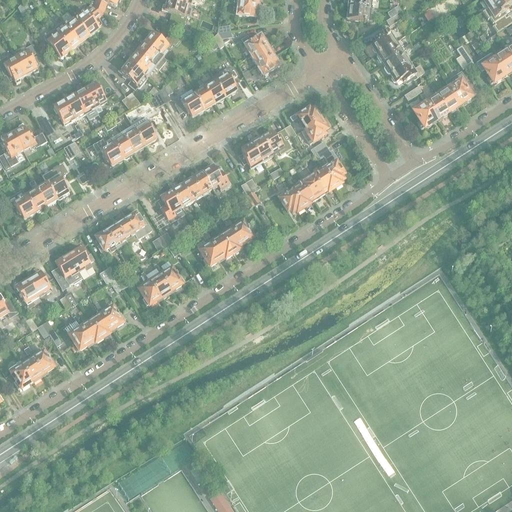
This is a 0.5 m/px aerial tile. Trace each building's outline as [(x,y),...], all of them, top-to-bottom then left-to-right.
[(115,9),(118,0),(95,0),(94,3),(92,2),(90,6),(90,7),(103,16),(107,6),(115,9)] [(369,10),(370,0),(347,0),(348,3),(349,3),(348,8),(369,10)] [(484,11),(501,0),(481,0),(483,3),(480,5),(484,11)] [(507,9),(511,6),(511,0),(501,0),(484,11),(489,19),(492,17),(496,22),(509,14),(507,9)] [(189,19),(192,8),(192,7),(184,5),(168,1),(166,8),(163,7),(161,12),(175,16),(172,25),(184,29),(187,18),(189,19)] [(30,17),(22,4),(18,9),(24,20),(30,17)] [(258,14),(258,10),(257,8),(257,7),(239,5),(237,17),(256,20),(256,15),(258,14)] [(102,24),(98,20),(103,16),(90,7),(87,9),(89,11),(87,13),(86,12),(76,20),(89,38),(100,30),(98,28),(101,26),(102,24)] [(369,24),(371,11),(369,10),(348,8),(347,21),(369,24)] [(397,16),(401,13),(398,8),(387,14),(391,19),(397,16)] [(389,28),(400,21),(397,16),(391,19),(386,23),(389,28)] [(89,38),(76,20),(70,25),(67,21),(64,23),(80,45),(89,38)] [(80,45),(64,23),(60,27),(63,31),(57,35),(71,52),(80,45)] [(232,33),(230,26),(218,29),(217,35),(232,33)] [(492,38),(503,31),(500,26),(489,33),(492,38)] [(396,44),(389,32),(387,28),(375,36),(377,39),(375,40),(377,44),(372,47),(372,48),(372,50),(374,54),(376,54),(377,56),(396,44)] [(71,52),(57,35),(55,31),(53,31),(44,38),(44,40),(46,43),(59,61),(71,52)] [(176,48),(181,43),(169,35),(163,42),(151,32),(147,36),(150,38),(144,45),(163,59),(164,58),(173,46),(176,48)] [(228,40),(233,39),(232,33),(217,35),(224,45),(229,42),(228,40)] [(207,34),(201,38),(205,43),(210,40),(207,34)] [(224,45),(217,35),(213,39),(220,50),(225,47),(224,45)] [(250,58),(267,47),(267,45),(265,42),(263,41),(261,37),(250,43),(247,38),(240,42),(250,58)] [(492,45),(489,40),(484,43),(487,48),(492,45)] [(384,66),(411,48),(410,46),(406,48),(406,49),(404,50),(403,48),(400,50),(396,44),(377,56),(377,59),(380,65),(382,63),(384,66)] [(166,62),(163,59),(144,45),(137,54),(155,69),(157,71),(158,72),(159,72),(166,62)] [(273,58),(271,54),(271,52),(269,49),(267,48),(268,47),(267,47),(250,58),(256,68),(273,58)] [(473,65),(461,47),(456,51),(461,58),(467,69),(473,65)] [(38,65),(34,59),(32,60),(30,55),(33,53),(30,48),(26,50),(27,53),(16,59),(26,77),(32,74),(34,76),(39,73),(35,66),(38,65)] [(409,64),(404,55),(406,53),(407,55),(413,51),(411,48),(384,66),(386,68),(383,70),(387,76),(391,76),(409,64)] [(511,60),(507,52),(499,57),(498,55),(494,58),(506,77),(510,74),(511,74),(511,60)] [(155,69),(137,54),(128,65),(144,78),(146,80),(155,69)] [(506,77),(494,58),(491,55),(476,65),(481,73),(484,71),(489,78),(486,80),(490,86),(493,84),(494,85),(495,84),(497,84),(500,82),(501,80),(506,77)] [(26,77),(16,59),(10,62),(7,57),(0,61),(0,69),(5,78),(6,77),(10,83),(13,81),(16,86),(21,83),(19,81),(26,77)] [(279,68),(277,64),(277,62),(275,59),(273,58),(256,68),(262,78),(268,75),(271,80),(279,75),(276,70),(279,68)] [(467,69),(461,58),(456,61),(463,72),(467,69)] [(425,75),(420,67),(414,71),(409,64),(391,76),(392,78),(391,80),(394,84),(395,84),(396,85),(401,81),(404,85),(412,79),(414,82),(425,75)] [(144,78),(128,65),(124,70),(121,68),(118,72),(130,83),(127,86),(135,93),(138,89),(139,90),(147,81),(146,80),(144,78)] [(235,87),(231,80),(233,78),(234,79),(237,78),(234,72),(232,73),(229,68),(212,79),(225,99),(227,99),(230,98),(231,96),(236,93),(236,91),(234,88),(235,87)] [(438,72),(435,68),(429,72),(432,77),(438,72)] [(253,82),(247,72),(242,75),(248,85),(253,82)] [(468,92),(464,85),(468,83),(461,73),(446,83),(447,84),(449,88),(448,88),(460,107),(465,103),(467,104),(470,102),(470,100),(472,99),(472,98),(475,96),(471,90),(468,92)] [(460,107),(448,88),(445,82),(439,74),(434,77),(435,79),(438,80),(442,88),(445,93),(438,98),(448,114),(449,113),(451,114),(455,112),(455,110),(460,107)] [(225,99),(212,79),(202,85),(205,90),(214,106),(219,103),(221,103),(223,102),(224,100),(225,99)] [(106,103),(96,85),(84,91),(98,117),(100,120),(104,118),(101,113),(102,112),(99,107),(106,103)] [(168,97),(173,94),(169,86),(159,94),(166,105),(171,102),(168,97)] [(408,102),(419,95),(416,89),(404,97),(408,102)] [(214,106),(205,90),(195,97),(204,112),(207,112),(209,110),(210,108),(213,106),(214,106)] [(98,117),(84,91),(74,97),(84,115),(88,122),(98,117)] [(140,106),(131,94),(127,98),(135,108),(140,106)] [(166,105),(159,94),(154,98),(161,108),(166,105)] [(448,114),(438,98),(437,98),(434,94),(424,101),(436,122),(441,119),(443,119),(447,117),(447,115),(448,114)] [(204,112),(195,97),(188,100),(185,95),(178,99),(179,101),(175,103),(175,106),(179,114),(181,115),(186,112),(188,116),(189,115),(191,117),(193,118),(198,116),(200,116),(202,114),(203,112),(204,112)] [(84,115),(74,97),(64,103),(75,123),(77,126),(80,131),(81,133),(85,131),(79,121),(78,119),(84,115)] [(135,108),(127,98),(121,102),(129,112),(135,108)] [(436,122),(424,101),(423,102),(411,110),(420,123),(417,125),(421,131),(424,129),(426,129),(428,129),(431,127),(431,125),(436,122)] [(75,123),(64,103),(54,109),(54,110),(53,110),(56,116),(57,115),(64,127),(70,123),(71,125),(75,123)] [(323,120),(318,113),(316,114),(314,112),(313,111),(310,113),(308,110),(308,111),(302,115),(301,113),(299,113),(289,119),(290,120),(291,119),(292,122),(297,119),(305,131),(323,120)] [(154,137),(156,135),(148,122),(147,123),(145,119),(131,127),(145,150),(146,149),(148,149),(151,147),(151,146),(156,143),(156,141),(154,137)] [(324,133),(326,132),(327,130),(325,128),(327,127),(323,120),(305,131),(313,144),(325,137),(326,137),(324,133)] [(49,125),(42,129),(47,138),(54,134),(49,125)] [(33,140),(30,135),(31,134),(29,131),(26,133),(23,126),(18,128),(20,131),(13,135),(24,153),(34,147),(36,149),(47,143),(42,135),(33,140)] [(145,150),(131,127),(121,134),(134,155),(139,152),(142,153),(144,151),(144,150),(145,150)] [(296,137),(291,128),(285,131),(291,140),(296,137)] [(292,150),(287,142),(291,140),(285,131),(279,134),(280,136),(275,138),(274,137),(273,135),(273,134),(271,133),(270,134),(269,135),(262,139),(273,157),(279,153),(281,157),(292,150)] [(134,155),(121,134),(111,139),(124,161),(126,159),(128,160),(130,159),(131,157),(134,155)] [(24,153),(13,135),(7,139),(5,136),(0,138),(4,145),(2,146),(3,149),(5,148),(8,154),(0,158),(0,161),(5,171),(11,168),(9,163),(13,161),(13,159),(24,153)] [(124,161),(111,139),(104,144),(102,141),(92,147),(97,154),(101,152),(101,153),(102,153),(104,157),(103,158),(105,160),(106,159),(108,163),(110,163),(112,166),(114,167),(119,164),(120,164),(123,162),(124,162),(124,161)] [(273,157),(262,139),(257,143),(256,142),(252,144),(253,145),(251,146),(260,160),(262,164),(268,160),(273,157)] [(81,154),(75,145),(74,143),(69,147),(76,157),(81,154)] [(314,157),(327,148),(324,143),(310,151),(314,157)] [(260,160),(251,146),(244,150),(242,150),(241,151),(241,153),(242,154),(243,155),(244,157),(239,160),(244,167),(247,165),(251,171),(262,164),(260,160)] [(76,157),(69,147),(64,150),(70,161),(76,157)] [(341,170),(337,164),(340,162),(333,152),(331,153),(327,148),(314,157),(317,162),(324,158),(328,164),(322,168),(324,171),(324,172),(335,190),(342,185),(341,183),(345,181),(342,178),(350,173),(346,167),(341,170)] [(55,155),(52,149),(47,152),(50,158),(55,155)] [(308,167),(305,163),(299,166),(302,171),(308,167)] [(232,187),(224,174),(218,178),(215,172),(216,172),(213,168),(208,171),(208,170),(203,173),(203,174),(203,175),(213,192),(218,188),(221,193),(232,187)] [(335,190),(324,172),(319,175),(317,172),(312,176),(325,197),(335,190)] [(67,189),(57,173),(54,174),(57,178),(47,184),(57,201),(59,201),(62,200),(63,198),(68,195),(68,193),(66,190),(67,189)] [(213,192),(203,175),(198,177),(197,177),(192,180),(193,180),(203,199),(209,195),(208,194),(213,192)] [(325,197),(312,176),(302,182),(315,203),(325,197)] [(203,199),(193,180),(191,181),(186,184),(182,187),(193,205),(194,204),(193,204),(202,199),(203,199)] [(258,191),(252,181),(246,184),(253,195),(254,194),(258,191)] [(315,203),(302,182),(295,186),(296,187),(291,190),(304,210),(314,204),(315,203)] [(57,201),(47,184),(36,191),(46,208),(51,205),(53,205),(55,204),(56,202),(57,201)] [(253,195),(246,184),(241,188),(244,193),(242,194),(245,199),(248,197),(253,195)] [(193,205),(182,187),(181,187),(176,190),(172,193),(182,210),(186,208),(187,208),(193,205)] [(304,210),(291,190),(285,195),(283,192),(276,196),(288,213),(290,212),(292,215),(296,213),(297,214),(304,210)] [(46,208),(36,191),(25,197),(36,214),(37,214),(39,214),(41,212),(42,210),(46,208)] [(36,214),(25,197),(22,192),(7,201),(11,208),(13,206),(20,218),(21,217),(23,220),(25,221),(30,218),(32,218),(35,216),(35,214),(36,214)] [(182,210),(172,193),(171,194),(170,193),(165,196),(166,197),(160,200),(163,204),(164,204),(168,211),(168,212),(171,217),(182,210)] [(254,194),(253,195),(248,197),(255,207),(260,204),(254,194)] [(255,207),(248,197),(245,199),(243,201),(249,211),(255,207)] [(145,220),(141,222),(137,216),(134,218),(133,216),(131,217),(130,217),(128,219),(127,220),(126,221),(134,235),(138,241),(153,233),(145,220)] [(134,235),(126,221),(122,223),(120,223),(118,225),(117,226),(116,227),(125,241),(130,238),(134,235)] [(255,238),(251,232),(250,232),(243,222),(235,227),(231,229),(242,247),(254,240),(253,239),(255,238)] [(125,241),(116,227),(112,229),(110,229),(108,230),(107,232),(106,233),(115,247),(117,250),(117,251),(127,245),(126,243),(125,241)] [(242,247),(231,229),(226,233),(221,236),(233,256),(240,251),(239,249),(242,247)] [(115,247),(106,233),(97,239),(96,241),(100,247),(97,249),(101,255),(103,254),(108,251),(111,254),(117,250),(115,247)] [(173,245),(167,234),(161,237),(168,248),(173,245)] [(233,256),(221,236),(215,240),(214,240),(210,243),(221,261),(224,259),(226,261),(233,256)] [(168,248),(161,237),(156,240),(163,251),(168,248)] [(184,252),(178,242),(173,245),(179,255),(184,252)] [(221,261),(210,243),(205,246),(197,251),(204,261),(202,262),(207,269),(209,268),(210,268),(221,261)] [(179,255),(173,245),(168,248),(174,258),(179,255)] [(94,262),(90,256),(86,258),(81,250),(77,252),(76,251),(75,251),(67,256),(79,275),(85,271),(86,273),(93,269),(90,265),(94,262)] [(82,279),(79,275),(67,256),(59,261),(58,262),(59,263),(56,265),(68,285),(72,283),(73,285),(82,279)] [(130,271),(139,266),(137,262),(128,268),(130,271)] [(184,284),(180,277),(179,278),(172,268),(164,273),(163,273),(162,272),(159,274),(171,293),(182,286),(182,285),(184,284)] [(117,280),(111,269),(105,273),(112,284),(116,281),(117,280)] [(112,284),(105,273),(100,276),(107,287),(111,284),(112,284)] [(171,293),(159,274),(148,281),(161,301),(162,300),(163,301),(167,298),(167,297),(172,294),(171,293)] [(51,293),(47,286),(50,285),(46,279),(44,281),(40,275),(35,277),(34,276),(27,280),(38,298),(45,294),(46,296),(51,293)] [(127,289),(121,278),(117,280),(116,281),(122,292),(127,289)] [(38,298),(27,280),(19,284),(21,286),(16,289),(27,308),(32,305),(31,302),(38,298)] [(122,292),(116,281),(112,284),(111,284),(117,295),(122,292)] [(161,301),(148,281),(144,283),(145,284),(145,285),(137,290),(143,300),(142,301),(147,308),(149,307),(149,308),(160,300),(160,301),(161,301)] [(77,306),(70,295),(65,298),(72,309),(77,306)] [(17,315),(9,302),(4,305),(0,298),(0,297),(0,319),(7,315),(10,319),(17,315)] [(72,309),(65,298),(60,301),(66,312),(72,309)] [(125,321),(120,313),(118,314),(113,306),(100,314),(112,332),(125,324),(124,322),(125,321)] [(112,332),(100,314),(90,321),(103,340),(110,336),(109,334),(112,332)] [(37,329),(31,320),(26,323),(32,333),(37,330),(37,329)] [(103,340),(90,321),(79,328),(91,346),(94,343),(95,345),(103,340)] [(91,346),(79,328),(77,324),(76,322),(70,326),(73,332),(67,336),(72,344),(71,345),(76,353),(77,352),(78,354),(91,346)] [(54,333),(48,323),(42,326),(49,337),(54,333)] [(49,337),(42,326),(37,329),(37,330),(43,340),(49,337)] [(56,367),(45,350),(37,355),(36,355),(35,354),(31,357),(44,376),(54,369),(54,368),(56,367)] [(44,376),(31,357),(20,364),(33,384),(34,383),(35,383),(39,381),(39,380),(44,377),(43,376),(44,376)] [(33,384),(20,364),(9,371),(10,373),(9,373),(15,383),(14,384),(19,391),(21,390),(21,391),(32,383),(32,384),(33,384)] [(232,511),(220,494),(210,501),(216,511),(232,511)]
